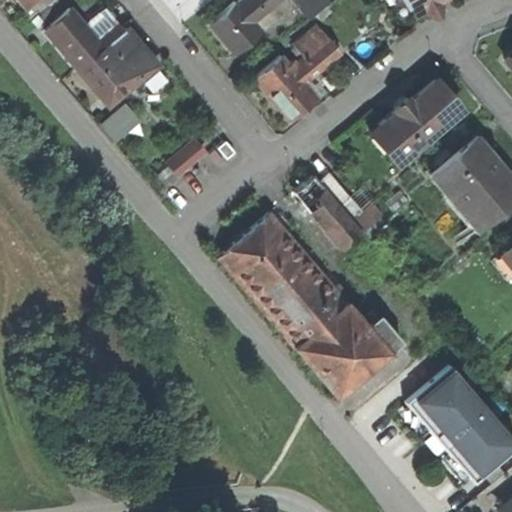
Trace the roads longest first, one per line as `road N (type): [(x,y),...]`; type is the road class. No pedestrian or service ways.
road 1 (residential): [(180,241),(399,511)]
road 2 (residential): [(0,26),(180,241)]
road 3 (track): [(102,511),(34,402),(0,256)]
road 4 (residential): [(273,166),(131,0)]
road 5 (residential): [(432,31),(273,166)]
road 6 (residential): [(432,31),(511,123)]
